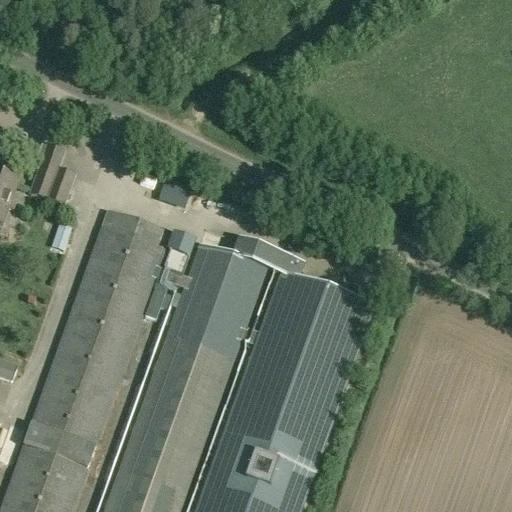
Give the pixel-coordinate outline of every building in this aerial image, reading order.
[(64,154),(43,146),(36,164),(41,166),(30,197),(64,209),(75,178),(58,172),(64,154)] [(0,224),(2,226),(18,183),(0,176),(0,224)] [(156,181),(142,176),(139,187),(152,192),(156,181)] [(72,511),(171,237),(108,215),(1,511),(72,511)] [(56,237),(68,241),(71,230),(65,228),(60,226),(56,237)] [(222,243),(217,254),(200,248),(105,511),(180,511),(266,271),(228,258),(233,247),(222,243)] [(295,511),(368,304),(281,274),(200,511),(295,511)] [(163,284),(157,298),(177,306),(183,291),(163,284)]
